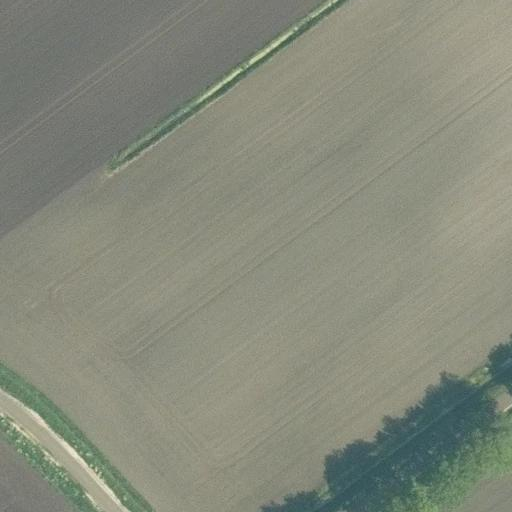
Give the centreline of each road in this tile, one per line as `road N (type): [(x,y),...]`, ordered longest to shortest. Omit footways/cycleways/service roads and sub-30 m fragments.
road 1 (unclassified): [(349,511),(511,390)]
road 2 (unclassified): [(115,511),(0,400)]
